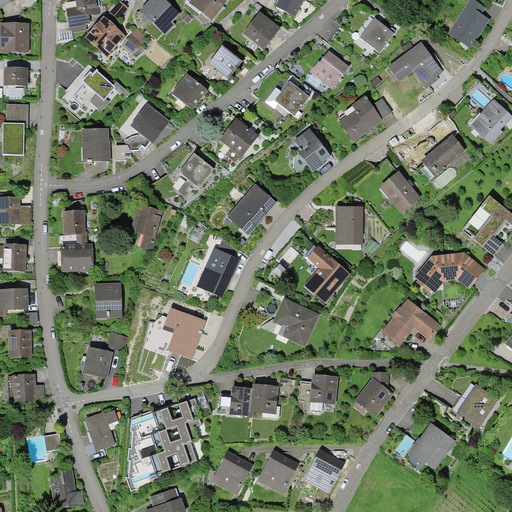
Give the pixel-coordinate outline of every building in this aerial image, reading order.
[(75,0),(77,6),(66,8),(70,30),(71,30),(72,32),(87,30),(86,24),(91,23),(89,15),(100,14),(97,0),(75,0)] [(120,0),(108,14),(115,21),(128,7),(120,0)] [(180,13),(166,0),(149,0),(140,10),(166,35),(176,24),(173,21),(180,13)] [(199,13),(200,11),(189,2),(190,0),(185,0),(185,2),(199,13)] [(226,0),(190,0),(189,2),(200,11),(212,20),(226,0)] [(304,0),(278,0),(275,6),(295,17),(304,0)] [(486,8),(474,0),(469,0),(448,34),(471,49),(479,37),(490,19),(482,14),(486,8)] [(281,28),(260,11),(243,33),(264,50),(268,44),(281,28)] [(114,25),(104,16),(97,23),(96,23),(92,28),(93,28),(85,37),(108,57),(112,52),(111,52),(121,40),(122,41),(126,36),(114,25)] [(394,33),(375,18),(367,28),(359,37),(379,53),(394,33)] [(29,23),(0,22),(0,51),(29,52),(29,34),(29,23)] [(147,37),(137,28),(122,45),(132,54),(147,37)] [(70,30),(58,32),(60,43),(73,41),(72,32),(71,30),(70,30)] [(443,72),(421,42),(414,47),(410,42),(401,48),(406,53),(388,67),(399,82),(413,71),(426,89),(439,79),(437,76),(440,74),(443,72)] [(243,61),(223,45),(209,63),(229,79),(234,72),(243,61)] [(349,67),(329,51),(322,60),(320,62),(319,61),(310,72),(313,74),(322,81),(332,89),(349,67)] [(28,68),(4,67),(4,85),(28,86),(28,79),(28,68)] [(113,85),(96,70),(93,73),(90,71),(82,81),(86,83),(73,98),(81,105),(79,107),(90,117),(98,108),(101,112),(110,102),(106,98),(115,88),(116,87),(113,85)] [(208,90),(187,74),(172,93),(192,109),(203,97),(208,90)] [(322,81),(313,74),(308,80),(318,87),(322,81)] [(116,81),(113,85),(116,87),(115,88),(126,98),(130,93),(116,81)] [(309,96),(290,81),(282,92),(275,101),(279,104),(295,116),(309,96)] [(275,101),(282,92),(276,87),(265,102),(274,109),(279,104),(275,101)] [(365,95),(352,105),(355,110),(339,121),(353,141),(366,132),(368,131),(370,129),(383,120),(382,119),(372,105),(365,95)] [(382,98),(372,105),(382,119),(392,112),(382,98)] [(511,117),(511,115),(494,99),(487,108),(470,125),(491,144),(503,132),(501,130),(511,117)] [(170,121),(147,103),(130,125),(141,134),(150,141),(153,143),(170,121)] [(7,104),(6,123),(24,123),(24,128),(28,128),(29,105),(7,104)] [(259,135),(236,118),(219,140),(224,144),(230,148),(225,154),(225,155),(235,163),(240,156),(242,157),(259,135)] [(6,123),(3,123),(3,155),(24,155),(24,137),(24,128),(24,123),(6,123)] [(109,128),(82,129),(83,162),(102,161),(111,161),(110,140),(109,140),(109,128)] [(331,156),(310,128),(294,141),(300,148),(296,151),(298,153),(307,165),(313,172),(322,166),(325,163),(324,161),(331,156)] [(146,147),(150,141),(141,134),(132,136),(124,140),(127,144),(128,145),(131,150),(138,150),(142,145),(146,147)] [(465,150),(453,134),(421,160),(434,176),(465,150)] [(127,144),(115,145),(115,160),(126,160),(126,157),(132,157),(132,151),(131,151),(131,150),(128,145),(127,144)] [(220,150),(225,154),(230,148),(224,144),(220,150)] [(214,168),(194,153),(186,164),(179,172),(187,179),(194,184),(199,188),(214,168)] [(297,172),(307,165),(298,153),(295,156),(293,167),(297,172)] [(407,181),(399,171),(379,187),(402,214),(421,198),(412,186),(409,183),(407,181)] [(185,182),(186,181),(180,177),(173,186),(178,191),(185,182)] [(185,182),(192,188),(194,184),(187,179),(186,181),(185,182)] [(192,188),(185,182),(178,191),(186,197),(193,188),(192,188)] [(277,203),(256,184),(227,217),(248,235),(263,218),(277,203)] [(511,214),(489,195),(480,206),(491,215),(473,239),(494,256),(503,243),(493,235),(506,220),(511,224),(511,214)] [(20,197),(0,197),(0,224),(21,224),(20,206),(20,197)] [(163,211),(138,204),(130,231),(144,235),(140,248),(152,251),(163,211)] [(31,206),(20,206),(21,224),(31,224),(31,206)] [(363,206),(336,206),(336,224),(336,245),(363,245),(363,206)] [(74,211),(63,211),(64,235),(76,235),(77,244),(87,244),(86,234),(85,210),(74,211)] [(310,241),(299,231),(275,258),(286,268),(310,241)] [(27,244),(3,244),(3,245),(0,245),(0,257),(3,258),(2,271),(26,271),(26,263),(26,260),(26,257),(27,244)] [(77,244),(61,245),(62,257),(62,272),(94,270),(92,244),(87,244),(77,244)] [(308,258),(317,247),(314,245),(304,258),(314,266),(316,265),(308,258)] [(350,274),(318,246),(317,247),(308,258),(316,265),(319,268),(304,285),(325,303),(350,274)] [(241,260),(214,247),(197,286),(222,298),(231,279),(232,277),(233,278),(241,260)] [(469,288),(485,269),(464,252),(432,256),(415,277),(419,279),(416,282),(429,292),(431,290),(435,292),(445,280),(456,278),(469,288)] [(286,269),(280,264),(273,271),(279,277),(286,269)] [(121,283),(95,284),(95,294),(96,318),(122,317),(121,283)] [(28,288),(0,289),(0,315),(7,316),(7,310),(29,309),(28,288)] [(320,314),(284,297),(273,322),(282,326),(278,334),(305,347),(320,314)] [(392,316),(393,317),(381,332),(400,346),(414,328),(429,339),(441,325),(408,299),(401,308),(399,307),(392,316)] [(206,320),(170,307),(164,325),(175,329),(174,333),(167,350),(192,359),(201,335),(206,320)] [(37,312),(24,313),(24,324),(38,324),(37,312)] [(32,330),(9,330),(9,357),(32,357),(32,345),(32,330)] [(129,337),(111,332),(107,347),(125,352),(129,337)] [(113,352),(89,346),(83,373),(107,378),(113,352)] [(372,372),(372,378),(373,377),(388,389),(388,383),(389,383),(389,372),(372,372)] [(36,374),(12,375),(14,402),(34,401),(34,385),(36,385),(36,381),(36,374)] [(324,375),(313,374),(312,382),(310,402),(311,402),(335,405),(338,376),(324,375)] [(388,389),(373,377),(372,378),(355,401),(376,417),(394,393),(388,389)] [(312,382),(301,381),(298,400),(304,401),(303,411),(310,412),(311,402),(310,402),(312,382)] [(263,384),(253,383),(253,388),(250,411),(254,412),(276,414),(279,386),(263,384)] [(499,400),(476,384),(456,413),(479,429),(499,400)] [(44,385),(36,385),(34,385),(34,401),(45,401),(44,385)] [(250,411),(253,388),(243,387),(232,386),(229,414),(254,417),(254,412),(250,411)] [(201,418),(195,399),(152,413),(159,431),(193,420),(193,421),(199,419),(201,418)] [(104,412),(85,419),(90,433),(96,451),(116,444),(109,424),(118,421),(114,410),(105,414),(104,412)] [(201,424),(199,419),(193,421),(193,420),(159,431),(151,434),(157,454),(183,445),(190,442),(197,440),(193,427),(201,424)] [(456,441),(431,423),(404,460),(420,471),(426,463),(435,469),(456,441)] [(59,434),(44,436),(46,452),(62,449),(59,434)] [(197,461),(190,442),(183,445),(157,454),(149,457),(156,475),(197,461)] [(337,458),(320,449),(304,480),(329,494),(345,463),(337,458)] [(291,459),(274,450),(258,481),(283,494),(299,464),(291,459)] [(244,460),(228,451),(211,482),(237,495),(253,465),(244,460)] [(61,476),(50,478),(55,509),(84,504),(82,490),(76,491),(72,469),(60,471),(61,476)] [(176,488),(150,497),(154,507),(145,510),(145,511),(186,511),(181,497),(180,498),(176,488)]
